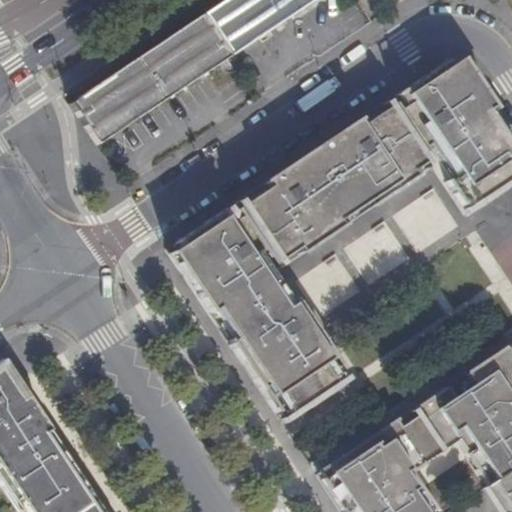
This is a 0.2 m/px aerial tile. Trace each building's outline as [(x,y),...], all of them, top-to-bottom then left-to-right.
[(227,0),(204,15),(231,57),(286,20),(316,0),(227,0)] [(96,146),(98,145),(231,57),(204,15),(69,106),(96,146)] [(447,63),(451,68),(460,62),(457,56),(447,63)] [(471,98),(475,96),(481,92),(473,81),(460,62),(451,68),(471,98)] [(361,128),(357,123),(248,196),(252,201),(236,212),(232,207),(179,242),(183,248),(171,255),(184,276),(211,315),(216,311),(236,341),(231,345),(276,413),(288,405),(297,417),(351,382),(298,303),(293,306),(286,311),(266,281),(262,275),(269,271),(278,265),(310,243),(330,229),(366,204),(370,209),(382,202),(379,197),(396,185),(399,190),(416,178),(408,166),(424,156),(421,150),(429,145),(432,150),(453,179),(467,201),(474,197),(480,206),(481,207),(499,195),(507,189),(506,187),(511,182),(511,139),(507,131),(502,135),(487,113),(475,96),(471,98),(451,68),(447,63),(398,96),(400,101),(394,105),(399,111),(386,121),(381,114),(361,128)] [(502,135),(507,131),(481,92),(475,96),(487,113),(502,135)] [(400,101),(398,96),(379,108),(357,123),(361,128),(381,114),(386,121),(399,111),(394,105),(400,101)] [(421,150),(424,156),(432,150),(429,145),(421,150)] [(408,166),(416,178),(432,168),(424,156),(408,166)] [(467,201),(453,179),(447,183),(467,212),(480,206),(474,197),(467,201)] [(379,197),(382,202),(399,190),(396,185),(379,197)] [(252,201),(248,196),(241,201),(232,207),(236,212),(252,201)] [(366,204),(330,229),(333,235),(370,209),(366,204)] [(183,248),(179,242),(167,250),(171,255),(183,248)] [(310,243),(278,265),(281,270),(314,248),(310,243)] [(266,281),(273,277),(269,271),(262,275),(266,281)] [(286,311),(293,306),(278,284),(273,277),(266,281),(286,311)] [(216,311),(211,315),(218,326),(231,345),(236,341),(216,311)] [(511,346),(470,376),(473,381),(500,364),(511,381),(511,346)] [(3,362),(0,363),(0,373),(21,402),(27,398),(3,362)] [(455,434),(459,442),(469,456),(477,451),(487,468),(480,472),(488,487),(511,471),(511,381),(500,364),(473,381),(461,389),(464,393),(457,398),(450,388),(422,407),(444,441),(455,434)] [(94,511),(65,469),(72,465),(57,442),(27,398),(21,402),(0,373),(0,484),(5,492),(11,489),(26,511),(94,511)] [(288,405),(276,413),(277,414),(284,425),(297,417),(288,405)] [(322,473),(327,480),(376,446),(379,450),(393,441),(414,474),(459,442),(455,434),(444,441),(422,407),(415,411),(420,417),(403,429),(398,422),(322,473)] [(376,446),(327,480),(347,511),(439,511),(434,503),(426,509),(414,493),(423,488),(414,474),(393,441),(379,450),(376,446)] [(477,451),(469,456),(480,472),(487,468),(477,451)] [(103,511),(72,465),(65,469),(94,511),(103,511)] [(511,511),(511,471),(488,487),(505,511),(511,511)] [(347,511),(327,480),(323,483),(332,498),(341,511),(347,511)] [(434,503),(423,488),(414,493),(426,509),(434,503)]
